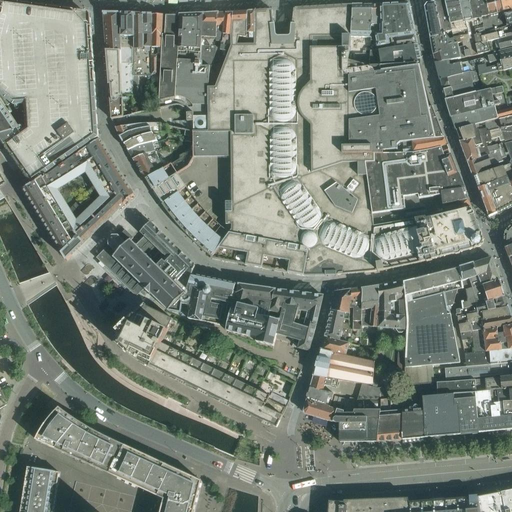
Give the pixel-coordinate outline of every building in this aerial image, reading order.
[(92,39),(91,20),(91,19),(88,20),(88,17),(86,15),(84,14),(84,12),(5,2),(6,1),(0,0),(0,96),(7,106),(10,104),(22,125),(24,124),(26,128),(16,133),(10,134),(6,135),(6,134),(0,135),(0,139),(26,176),(32,185),(43,177),(99,138),(93,44),(92,42),(92,40),(92,39)] [(464,22),(459,0),(453,0),(445,1),(448,13),(452,32),(453,38),(468,35),(465,22),(464,22)] [(473,20),(469,0),(459,0),(464,22),(465,22),(468,35),(453,38),(454,39),(455,44),(458,44),(460,52),(461,59),(466,57),(478,55),(476,44),(474,36),(476,35),(474,29),(475,29),(473,20)] [(484,26),(482,18),(478,0),(469,0),(473,20),(475,29),(474,29),(476,35),(485,34),(483,27),(484,26)] [(489,16),(486,0),(478,0),(482,18),(489,16)] [(504,13),(501,0),(486,0),(489,16),(504,13)] [(511,10),(511,0),(501,0),(504,13),(511,10)] [(448,13),(445,1),(435,3),(441,34),(445,33),(446,36),(450,40),(454,39),(453,38),(452,32),(448,13)] [(441,34),(435,3),(428,4),(426,7),(431,38),(442,36),(443,42),(446,41),(448,46),(455,44),(454,39),(450,40),(446,36),(445,33),(441,34)] [(416,36),(411,12),(410,4),(383,5),(384,33),(374,33),(372,52),(379,51),(393,49),(391,39),(416,36)] [(384,33),(383,5),(381,6),(374,6),(374,33),(384,33)] [(421,263),(479,247),(483,240),(477,224),(471,209),(447,214),(446,206),(444,206),(443,197),(442,197),(420,200),(419,196),(405,197),(407,210),(373,214),(368,177),(366,164),(374,163),(374,154),(398,154),(397,147),(401,144),(445,139),(430,99),(422,64),(370,68),(347,61),(347,54),(347,49),(348,36),(349,6),(294,9),(272,11),(258,12),(248,12),(233,13),(230,36),(231,36),(231,47),(229,52),(223,68),(215,88),(208,88),(209,105),(193,105),(193,113),(191,113),(187,114),(187,121),(170,121),(170,124),(170,126),(194,133),(194,150),(194,157),(231,157),(232,187),(226,187),(226,213),(226,225),(232,225),(232,230),(229,233),(267,240),(303,247),(305,248),(306,249),(308,249),(309,250),(304,275),(305,276),(326,276),(331,276),(336,276),(378,272),(384,271),(421,263)] [(347,54),(347,61),(361,65),(363,39),(364,6),(354,6),(353,6),(349,6),(348,36),(347,49),(347,54)] [(363,39),(361,65),(370,68),(371,55),(372,52),(373,39),(374,33),(374,6),(373,6),(364,6),(363,39)] [(121,51),(121,14),(103,13),(103,15),(104,24),(106,50),(121,51)] [(222,42),(220,50),(229,52),(231,47),(231,36),(230,36),(233,13),(227,14),(224,30),(222,42)] [(511,26),(511,13),(505,15),(504,13),(489,16),(482,18),(484,26),(483,27),(485,34),(508,27),(511,26)] [(134,49),(134,14),(121,14),(121,51),(122,68),(123,95),(132,96),(133,81),(134,81),(133,81),(134,66),(134,49)] [(151,56),(152,15),(134,14),(134,49),(134,66),(133,81),(134,81),(137,81),(137,76),(138,76),(138,75),(151,75),(151,56)] [(210,67),(214,53),(215,49),(218,14),(204,15),(203,39),(202,47),(202,52),(201,66),(210,67)] [(224,30),(227,14),(218,14),(215,49),(220,50),(222,42),(224,30)] [(161,56),(162,36),(163,16),(152,15),(151,56),(151,75),(160,75),(161,62),(161,56)] [(208,88),(210,67),(201,66),(202,52),(202,47),(203,39),(204,15),(180,16),(178,63),(174,106),(175,106),(177,106),(178,106),(179,106),(180,106),(181,106),(181,107),(182,107),(183,108),(184,109),(185,109),(185,110),(186,111),(186,112),(187,113),(187,114),(191,113),(193,113),(193,105),(209,105),(208,88)] [(178,63),(180,16),(166,16),(165,36),(162,36),(161,56),(161,62),(160,75),(159,109),(174,106),(178,63)] [(511,36),(511,26),(508,27),(485,34),(476,35),(474,36),(476,44),(478,55),(492,52),(489,42),(495,41),(511,36)] [(418,46),(416,36),(391,39),(393,49),(418,46)] [(443,42),(442,36),(431,38),(433,54),(449,51),(448,46),(446,41),(443,42)] [(511,36),(495,41),(498,52),(511,49),(511,36)] [(458,44),(455,44),(448,46),(449,51),(433,54),(436,64),(446,61),(446,62),(452,61),(461,59),(460,52),(458,44)] [(371,55),(370,68),(422,64),(418,46),(393,49),(379,51),(372,52),(371,55)] [(479,76),(511,68),(511,49),(498,52),(495,53),(496,56),(490,57),(491,63),(497,62),(497,66),(487,69),(484,58),(476,60),(478,71),(479,76)] [(122,68),(121,51),(106,50),(106,52),(109,52),(110,62),(107,62),(109,85),(110,85),(111,97),(109,97),(111,120),(123,117),(122,95),(123,95),(122,68)] [(448,66),(446,62),(446,61),(436,64),(437,68),(437,69),(441,80),(462,75),(478,71),(476,60),(448,66)] [(511,98),(511,68),(479,76),(479,81),(481,92),(502,87),(504,93),(505,100),(511,98)] [(479,81),(479,76),(478,71),(462,75),(441,80),(443,90),(479,81)] [(481,92),(479,81),(443,90),(446,100),(481,92)] [(496,107),(492,96),(504,93),(502,87),(481,92),(446,100),(451,118),(496,107)] [(0,135),(6,134),(6,135),(10,134),(10,132),(22,125),(10,104),(7,106),(2,109),(0,105),(0,135)] [(511,116),(511,108),(498,112),(496,107),(451,118),(456,130),(475,125),(485,123),(498,119),(499,120),(511,116)] [(511,126),(511,116),(499,120),(498,119),(485,123),(486,129),(487,129),(487,131),(490,131),(501,130),(511,126)] [(167,132),(167,125),(161,123),(142,123),(136,124),(118,127),(116,128),(120,137),(124,144),(133,140),(143,136),(152,134),(153,133),(152,133),(167,132)] [(490,133),(490,131),(487,131),(487,129),(486,129),(476,131),(475,125),(456,130),(460,141),(490,133)] [(511,126),(501,130),(504,142),(511,139),(511,126)] [(157,141),(153,133),(152,134),(143,136),(133,140),(124,144),(129,152),(137,147),(153,143),(152,142),(157,141)] [(492,142),(490,133),(460,141),(468,162),(490,156),(487,148),(493,146),(492,142)] [(401,144),(397,147),(398,154),(405,154),(414,154),(417,153),(427,151),(448,147),(445,139),(401,144)] [(30,186),(24,190),(28,198),(67,261),(134,195),(100,140),(30,189),(29,187),(31,186),(30,186)] [(511,141),(505,143),(511,154),(509,155),(510,159),(511,159),(511,162),(511,163),(503,167),(510,185),(511,189),(511,141)] [(155,151),(153,143),(137,147),(129,152),(133,160),(146,155),(155,152),(155,151)] [(503,162),(502,159),(506,157),(502,144),(493,146),(487,148),(490,156),(468,162),(474,177),(482,174),(481,170),(488,168),(488,167),(491,166),(503,162)] [(194,145),(184,151),(186,155),(194,150),(194,145)] [(374,163),(366,164),(368,177),(373,214),(407,210),(405,197),(419,196),(420,200),(442,197),(441,193),(464,190),(448,147),(427,151),(417,153),(414,154),(405,154),(398,154),(374,154),(374,163)] [(194,157),(194,150),(186,155),(164,168),(145,179),(146,179),(152,190),(153,190),(160,200),(181,187),(183,189),(186,187),(178,174),(189,167),(194,158),(194,157)] [(164,168),(155,152),(146,155),(133,160),(145,179),(164,168)] [(489,192),(510,185),(503,167),(482,174),(474,177),(478,189),(487,186),(489,192)] [(511,205),(511,189),(510,185),(489,192),(497,214),(502,211),(505,210),(511,205)] [(497,214),(487,186),(478,189),(489,218),(497,214)] [(229,233),(221,227),(214,220),(206,212),(199,204),(193,196),(186,187),(183,189),(181,187),(160,200),(160,201),(161,202),(160,202),(162,205),(169,215),(177,224),(185,233),(193,242),(202,250),(211,257),(229,233)] [(446,206),(469,200),(464,190),(441,193),(442,197),(443,197),(444,206),(446,206)] [(469,200),(446,206),(447,214),(471,209),(472,208),(469,200)] [(164,235),(158,230),(150,222),(140,232),(144,236),(153,245),(163,235),(164,235)] [(192,276),(195,266),(185,257),(186,256),(180,251),(170,262),(153,245),(144,236),(137,245),(136,244),(136,245),(131,241),(132,240),(131,240),(133,238),(125,230),(119,237),(119,236),(119,235),(118,236),(114,236),(113,235),(112,236),(113,237),(109,240),(108,241),(109,241),(109,246),(108,246),(97,258),(136,297),(141,292),(145,296),(148,293),(150,295),(150,296),(151,296),(151,295),(153,296),(159,302),(159,303),(160,303),(166,309),(166,310),(167,310),(168,311),(168,312),(185,295),(188,287),(180,279),(184,275),(188,278),(186,280),(189,283),(192,276)] [(262,268),(267,240),(229,233),(211,257),(210,259),(262,268)] [(170,262),(180,251),(163,235),(153,245),(170,262)] [(267,240),(262,268),(304,276),(309,250),(308,249),(306,249),(305,248),(303,247),(267,240)] [(499,280),(493,261),(488,259),(476,263),(482,286),(499,280)] [(482,286),(476,263),(460,268),(463,285),(463,289),(465,289),(466,291),(482,286)] [(457,291),(463,289),(463,285),(460,268),(432,276),(405,283),(403,283),(405,305),(406,316),(406,330),(405,368),(460,364),(450,307),(454,306),(457,291)] [(229,319),(237,293),(234,292),(236,285),(233,284),(224,282),(207,278),(207,279),(194,276),(194,277),(192,276),(189,283),(188,287),(185,295),(168,312),(175,313),(189,315),(189,320),(224,327),(226,318),(229,319)] [(505,296),(499,280),(482,286),(466,291),(468,302),(462,303),(463,309),(475,305),(475,306),(505,296)] [(402,334),(405,331),(405,330),(406,330),(406,316),(405,305),(403,283),(379,287),(379,313),(378,328),(396,329),(395,330),(398,333),(402,334)] [(278,334),(281,320),(268,317),(269,312),(283,315),(289,292),(276,290),(276,291),(273,290),(270,290),(259,288),(259,287),(251,286),(251,287),(239,285),(238,286),(237,293),(229,319),(226,331),(257,339),(256,342),(273,347),(277,334),(278,334)] [(379,313),(379,287),(362,290),(361,326),(378,328),(379,313)] [(361,326),(362,290),(351,291),(349,315),(353,315),(352,330),(356,330),(356,337),(361,337),(361,330),(361,326)] [(349,321),(349,315),(351,291),(335,293),(333,310),(347,313),(345,320),(349,321)] [(298,348),(309,351),(311,346),(312,340),(314,332),(317,324),(319,314),(323,297),(303,294),(299,293),(298,293),(289,292),(283,315),(281,320),(278,334),(300,341),(298,348)] [(508,307),(505,296),(475,306),(475,305),(463,309),(456,310),(457,317),(458,317),(478,314),(477,313),(508,307)] [(162,343),(173,320),(146,306),(145,305),(118,332),(117,333),(117,334),(116,335),(116,336),(116,337),(116,338),(116,339),(116,340),(116,341),(116,342),(118,343),(119,345),(130,354),(138,361),(150,368),(162,343)] [(484,321),(511,316),(508,307),(477,313),(478,314),(458,317),(457,317),(460,333),(473,331),(471,323),(479,321),(482,320),(484,321)] [(339,341),(345,320),(347,313),(333,310),(325,337),(339,341)] [(511,325),(511,318),(511,316),(484,321),(482,320),(479,321),(471,323),(473,331),(484,330),(511,325)] [(511,336),(511,325),(484,330),(473,331),(460,333),(462,341),(473,340),(511,336)] [(511,349),(511,336),(473,340),(475,353),(511,349)] [(346,356),(349,344),(339,341),(325,337),(321,351),(346,356)] [(270,397),(162,343),(150,368),(269,426),(269,424),(277,428),(283,416),(286,408),(269,400),(270,397)] [(511,362),(511,349),(475,353),(465,354),(466,367),(491,364),(511,362)] [(373,385),(375,363),(346,356),(321,351),(312,382),(312,383),(310,388),(323,392),(325,386),(337,389),(339,381),(366,385),(369,386),(373,385)] [(511,374),(511,362),(491,364),(466,367),(445,369),(446,380),(511,374)] [(511,376),(477,380),(445,382),(437,383),(438,396),(454,394),(471,393),(471,392),(476,392),(491,390),(497,390),(498,391),(511,390),(511,376)] [(330,406),(333,394),(323,392),(310,388),(307,400),(330,406)] [(511,415),(504,416),(503,403),(498,403),(491,403),(491,390),(476,392),(471,392),(471,393),(454,394),(455,406),(459,405),(461,435),(462,435),(480,433),(483,433),(511,430),(511,415)] [(511,401),(511,390),(498,391),(497,390),(491,390),(491,403),(498,403),(503,403),(503,402),(511,401)] [(455,406),(454,394),(438,396),(422,397),(422,401),(425,438),(461,435),(459,405),(455,406)] [(425,438),(422,401),(414,402),(414,397),(400,398),(401,411),(402,411),(402,440),(425,438)] [(401,411),(400,398),(381,400),(381,412),(378,442),(402,440),(402,411),(401,411)] [(381,412),(381,400),(375,401),(365,400),(357,399),(353,413),(336,409),(333,422),(336,423),(340,424),(340,425),(340,443),(340,442),(344,442),(377,442),(378,442),(381,412)] [(333,422),(336,409),(336,408),(330,407),(330,406),(307,400),(304,411),(304,412),(304,413),(305,414),(306,414),(333,422)] [(511,401),(503,402),(503,403),(504,416),(511,415),(511,401)] [(12,511),(194,511),(202,482),(177,470),(139,452),(136,451),(124,446),(111,440),(109,438),(98,433),(72,418),(68,414),(64,412),(59,408),(51,405),(49,407),(47,410),(43,414),(40,418),(37,422),(34,427),(31,432),(29,436),(27,440),(26,444),(24,448),(23,452),(22,456),(20,467),(12,511)] [(511,511),(511,490),(505,492),(502,492),(504,506),(505,511),(511,511)] [(505,511),(504,506),(502,492),(478,497),(480,511),(505,511)] [(480,511),(478,497),(477,496),(469,496),(469,498),(409,502),(409,503),(409,511),(480,511)] [(409,511),(409,503),(408,499),(345,501),(344,503),(329,502),(328,511),(409,511)]
